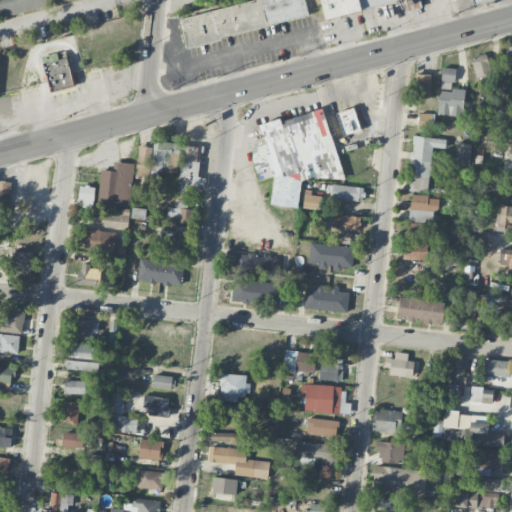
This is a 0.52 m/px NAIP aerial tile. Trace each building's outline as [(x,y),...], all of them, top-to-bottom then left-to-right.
[(0,0),(0,10),(2,17),(50,5),(49,0),(0,0)] [(309,17),(305,0),(251,0),(179,17),(186,45),(309,17)] [(320,0),(325,18),(397,0),(320,0)] [(404,0),(406,8),(420,5),(418,0),(404,0)] [(502,68),(511,68),(511,42),(502,42),(502,68)] [(58,59),(57,53),(43,55),(48,90),(73,87),(69,57),(58,59)] [(471,57),(475,78),(490,74),(486,54),(471,57)] [(441,80),(453,81),(455,69),(442,68),(441,80)] [(430,74),(415,74),(414,98),(430,98),(430,74)] [(438,89),(438,115),(463,115),(463,90),(438,89)] [(337,112),(342,135),(360,131),(354,107),(337,112)] [(343,179),(325,110),(260,127),(264,141),(253,144),(252,156),(258,179),(274,175),(272,200),(274,205),(298,206),(300,176),(343,179)] [(431,127),(432,114),(418,113),(418,127),(431,127)] [(446,139),(414,136),(409,191),(428,192),(432,147),(445,148),(446,139)] [(169,172),(170,142),(153,142),(153,171),(169,172)] [(454,164),(469,166),(472,145),(457,143),(454,164)] [(206,177),(199,177),(201,146),(181,145),(178,192),(190,192),(190,187),(205,188),(206,177)] [(100,169),(98,207),(114,209),(115,199),(131,200),(134,163),(113,162),(113,170),(100,169)] [(363,188),(332,184),(331,198),(361,202),(363,188)] [(81,186),(80,207),(94,207),(94,186),(81,186)] [(319,209),(319,195),(311,195),(312,190),(304,189),(303,208),(319,209)] [(433,221),(433,210),(438,210),(439,196),(411,195),(410,220),(433,221)] [(188,200),(175,200),(174,207),(168,207),(168,222),(191,222),(191,209),(188,209),(188,200)] [(511,207),(501,207),(501,233),(511,233),(511,222),(511,221),(511,207)] [(128,228),(128,213),(101,213),(101,228),(128,228)] [(359,216),(333,215),(332,228),(358,229),(359,216)] [(428,235),(428,222),(406,223),(407,236),(428,235)] [(84,249),(114,251),(115,231),(85,230),(84,249)] [(187,231),(159,230),(158,249),(186,250),(187,231)] [(426,259),(427,243),(404,243),(404,258),(426,259)] [(353,246),(310,244),(309,263),(319,263),(319,268),(331,268),(331,270),(341,270),(341,266),(352,267),(353,246)] [(31,279),(33,252),(11,250),(9,277),(31,279)] [(235,274),(278,279),(280,257),(237,253),(235,274)] [(138,282),(182,285),(183,262),(140,259),(138,282)] [(78,284),(97,285),(98,269),(90,268),(90,263),(79,263),(78,284)] [(277,281),(232,280),(232,301),(276,302),(277,281)] [(348,292),(339,292),(339,286),(328,286),(328,285),(316,285),(316,288),(304,288),(304,309),(348,311),(348,292)] [(477,289),(459,289),(459,328),(468,328),(468,312),(477,312),(477,289)] [(485,306),(511,307),(511,295),(485,295),(485,306)] [(444,302),(399,297),(397,319),(442,323),(444,302)] [(0,308),(0,330),(22,334),(25,308),(1,305),(0,308)] [(92,340),(92,319),(72,318),(71,339),(92,340)] [(20,336),(0,333),(0,351),(18,354),(20,336)] [(100,371),(101,344),(68,343),(67,369),(100,371)] [(315,372),(316,352),(284,351),(283,371),(315,372)] [(389,375),(415,377),(416,361),(407,360),(407,353),(395,352),(394,358),(385,357),(384,367),(389,367),(389,375)] [(451,380),(464,381),(466,359),(453,358),(451,380)] [(510,377),(510,360),(489,360),(489,376),(510,377)] [(319,380),(342,381),(342,364),(320,363),(319,380)] [(14,367),(0,366),(0,380),(13,382),(14,367)] [(152,387),(171,389),(172,376),(153,374),(152,387)] [(247,395),(248,375),(221,374),(220,401),(238,402),(238,394),(247,395)] [(86,394),(86,381),(63,380),(63,393),(86,394)] [(340,413),(341,385),(301,384),(300,398),(305,398),(304,412),(340,413)] [(492,403),(493,388),(471,387),(470,402),(492,403)] [(113,392),(112,413),(122,413),(122,392),(113,392)] [(148,415),(168,417),(171,399),(144,395),(142,407),(149,408),(148,415)] [(61,420),(78,422),(80,403),(63,401),(61,420)] [(240,421),(241,405),(218,404),(218,420),(240,421)] [(373,431),(413,435),(414,432),(423,432),(425,414),(375,409),(373,431)] [(469,412),(444,411),(443,427),(468,428),(469,412)] [(136,433),(137,417),(115,415),(114,431),(136,433)] [(339,421),(308,416),(305,433),(337,438),(339,421)] [(87,428),(105,429),(106,420),(87,419),(87,428)] [(503,446),(503,433),(488,432),(488,424),(470,423),(469,445),(503,446)] [(12,427),(0,426),(0,445),(12,446),(12,427)] [(62,447),(83,448),(84,433),(63,432),(62,447)] [(210,442),(244,443),(245,433),(210,432),(210,442)] [(139,458),(162,458),(162,440),(140,439),(139,458)] [(404,442),(377,441),(376,460),(403,461),(404,442)] [(320,469),(320,464),(335,464),(336,443),(295,442),(294,468),(320,469)] [(234,475),(267,479),(269,461),(246,458),(247,450),(210,445),(208,461),(235,464),(234,475)] [(490,469),(499,469),(499,450),(473,449),(472,466),(477,466),(477,475),(490,476),(490,469)] [(449,454),(443,454),(442,473),(462,474),(463,466),(449,465),(449,454)] [(0,470),(8,470),(9,457),(0,456),(0,470)] [(373,481),(402,483),(402,495),(424,496),(425,469),(374,466),(373,481)] [(162,489),(163,471),(139,470),(138,488),(162,489)] [(470,484),(478,485),(477,488),(501,492),(502,480),(471,476),(470,484)] [(236,494),(237,478),(212,477),(211,493),(236,494)] [(454,504),(498,509),(499,494),(455,489),(454,504)] [(67,511),(68,504),(73,505),(74,495),(51,492),(48,511),(67,511)] [(391,498),(374,497),(374,510),(390,511),(391,498)] [(158,511),(160,501),(132,498),(130,511),(158,511)] [(325,511),(326,504),(309,503),(309,511),(325,511)]
